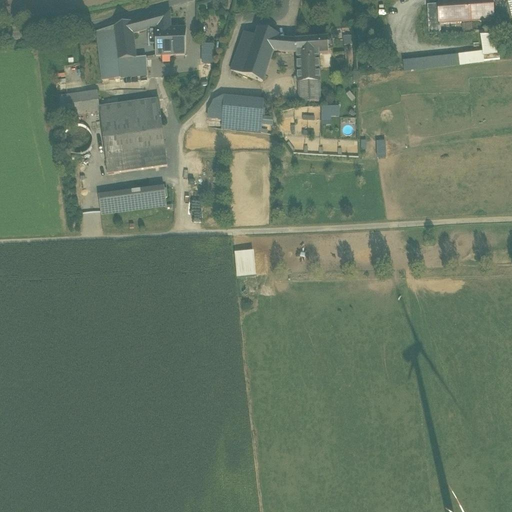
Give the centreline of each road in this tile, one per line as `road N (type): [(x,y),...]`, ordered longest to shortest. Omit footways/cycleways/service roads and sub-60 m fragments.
road 1 (track): [(0,241),(511,218)]
road 2 (unclassified): [(0,32),(99,21),(173,0)]
